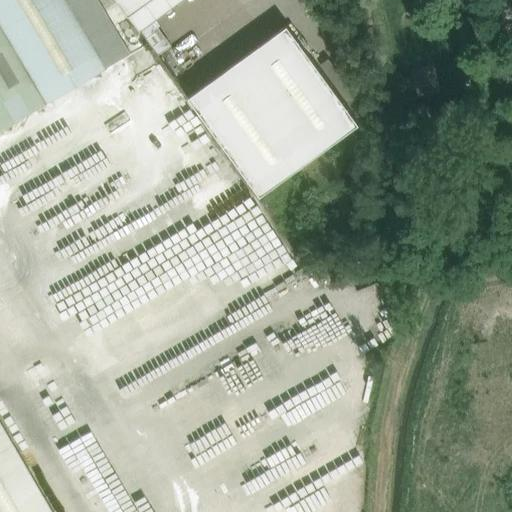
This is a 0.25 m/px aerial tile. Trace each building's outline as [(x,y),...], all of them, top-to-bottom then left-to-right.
[(0,0),(0,130),(107,68),(66,0),(0,0)] [(116,0),(140,32),(183,0),(116,0)] [(358,124),(287,25),(189,95),(261,194),(358,124)] [(329,58),(321,65),(350,104),(358,98),(329,58)] [(436,68),(413,73),(417,95),(440,90),(436,68)] [(0,511),(53,511),(0,419),(0,511)]
